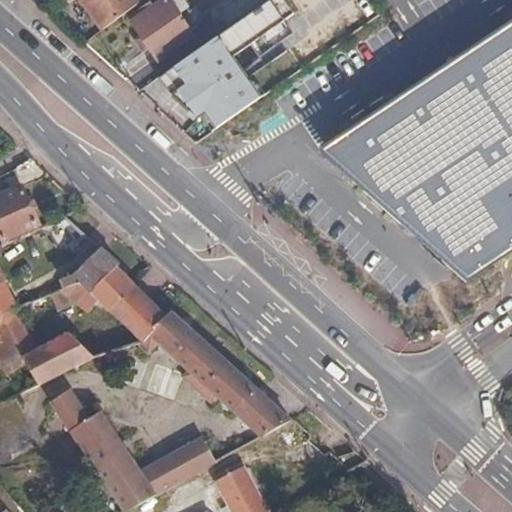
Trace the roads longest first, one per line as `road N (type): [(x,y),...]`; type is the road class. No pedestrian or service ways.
road 1 (secondary): [(189,268),(420,476)]
road 2 (secondary): [(210,212),(0,23)]
road 3 (secondary): [(414,396),(210,212)]
road 4 (tertiary): [(189,268),(253,291),(365,389),(414,396)]
road 5 (secondary): [(36,124),(87,150),(175,224),(196,225),(210,212)]
road 6 (secondary): [(36,124),(189,268)]
road 7 (secondary): [(511,484),(414,396)]
road 8 (tertiary): [(511,311),(438,365),(414,396)]
